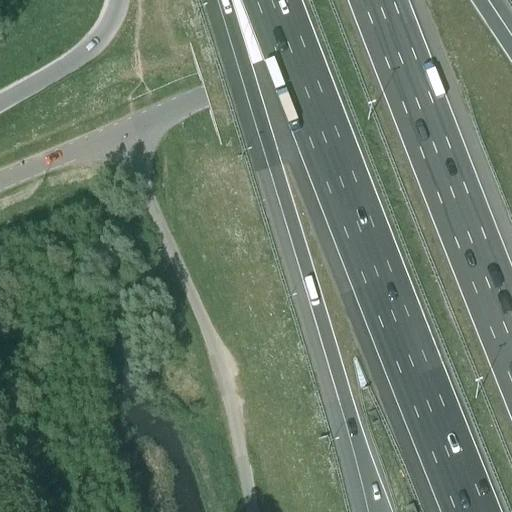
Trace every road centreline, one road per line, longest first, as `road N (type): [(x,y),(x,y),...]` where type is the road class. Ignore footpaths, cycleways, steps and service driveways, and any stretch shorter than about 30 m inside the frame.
road 1 (motorway): [(271,0),(476,511)]
road 2 (motorway): [(238,0),(252,92),(377,511)]
road 3 (unclassified): [(251,511),(209,335),(121,133)]
road 4 (motorway): [(511,353),(376,0)]
road 5 (unclassified): [(121,133),(204,96),(362,0)]
road 6 (unclassified): [(0,102),(93,42),(116,0)]
road 7 (unclassified): [(0,183),(121,133)]
